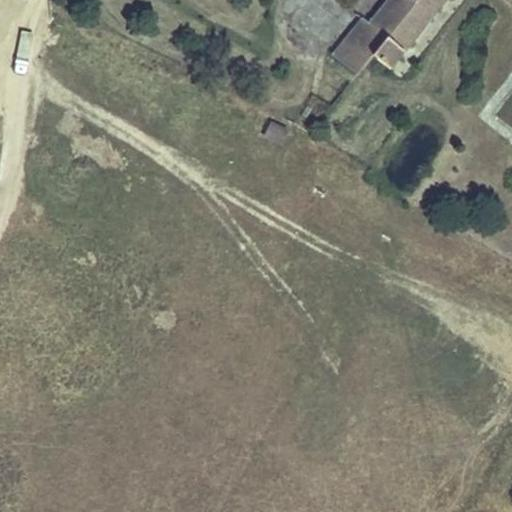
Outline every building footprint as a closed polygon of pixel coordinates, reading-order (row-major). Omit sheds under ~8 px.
[(402,51),(395,45),(430,2),(434,5),(437,0),(399,0),(376,29),(370,25),(362,19),(344,42),(367,60),(368,61),(372,56),(388,69),(402,51)] [(389,0),(370,25),(376,29),(399,0),(389,0)] [(395,45),(402,51),(444,0),(437,0),(434,5),(430,2),(395,45)] [(358,72),(367,60),(344,42),(334,53),(358,72)] [(265,136),(281,143),(286,132),(270,125),(265,136)]
